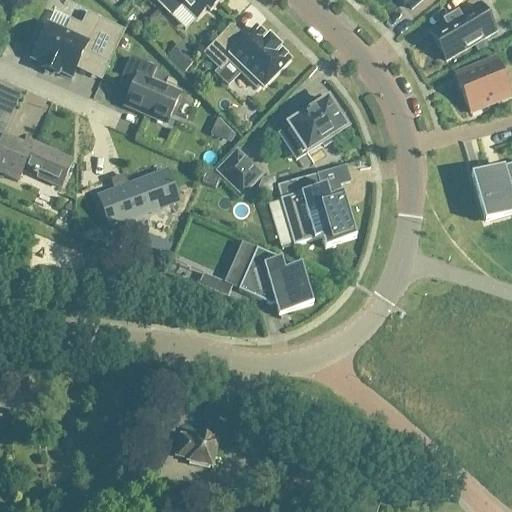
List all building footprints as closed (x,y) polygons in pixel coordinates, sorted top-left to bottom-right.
[(153,0),(155,1),(156,0),(163,0),(164,1),(159,6),(171,17),(182,6),(196,19),(206,9),(210,12),(221,0),(153,0)] [(397,0),(399,2),(401,0),(402,0),(411,10),(423,0),(397,0)] [(430,35),(446,62),(484,39),(494,33),(479,6),(468,12),(459,17),(457,14),(441,23),(443,26),(430,35)] [(59,72),(72,78),(83,54),(108,66),(124,32),(86,14),(81,25),(70,20),(64,34),(48,26),(45,31),(41,29),(34,45),(38,47),(32,60),(45,66),(43,70),(57,76),(59,72)] [(0,52),(9,34),(0,29),(0,52)] [(263,87),(288,61),(277,50),(279,49),(269,39),(267,41),(256,30),(244,41),(239,36),(235,41),(226,32),(204,55),(219,70),(231,57),(245,70),(240,74),(257,90),(261,85),(263,87)] [(181,74),(194,61),(178,46),(165,59),(181,74)] [(167,124),(179,95),(150,83),(156,69),(130,58),(119,83),(132,89),(124,106),(167,124)] [(457,83),(468,110),(483,104),(484,108),(511,97),(496,59),(465,72),(467,78),(457,83)] [(345,129),(337,116),(340,114),(332,101),(329,103),(327,101),(288,126),(306,154),(321,145),(323,148),(333,141),(332,138),(345,129)] [(0,133),(2,134),(13,108),(0,102),(0,133)] [(225,126),(220,136),(231,141),(234,136),(225,126)] [(2,137),(0,142),(0,174),(17,182),(22,172),(46,182),(61,188),(72,162),(58,156),(32,145),(30,149),(2,137)] [(261,176),(236,152),(220,169),(218,174),(240,194),(245,193),(261,176)] [(511,165),(472,177),(470,178),(484,225),(511,216),(511,165)] [(219,180),(213,175),(206,172),(201,183),(215,190),(219,180)] [(177,201),(167,174),(128,188),(124,175),(110,180),(115,192),(98,198),(110,231),(131,223),(130,218),(177,201)] [(355,241),(342,196),(329,200),(326,187),(321,189),(317,175),(277,187),(281,201),(279,201),(293,247),(321,238),(325,250),(355,241)] [(261,179),(255,193),(277,187),(274,176),(261,179)] [(312,308),(300,268),(284,273),(280,261),(256,250),(238,292),(270,306),(275,304),(280,320),(281,320),(280,317),(312,308)] [(227,299),(232,287),(203,275),(198,287),(227,299)] [(211,466),(216,442),(214,441),(214,439),(210,438),(200,435),(196,435),(195,437),(193,437),(192,439),(181,437),(177,456),(188,459),(188,461),(189,462),(211,466)] [(375,511),(382,493),(359,486),(350,511),(375,511)]
